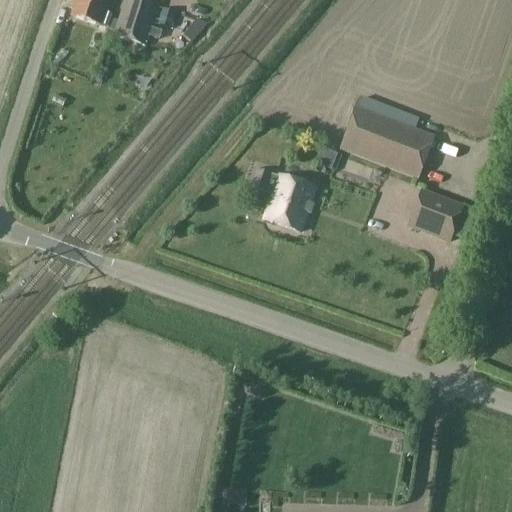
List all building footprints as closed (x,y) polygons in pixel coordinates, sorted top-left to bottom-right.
[(107,0),(76,0),(70,18),(98,27),(107,0)] [(126,0),(124,0),(113,37),(113,38),(114,39),(145,48),(148,38),(158,41),(161,34),(151,31),(157,9),(126,0)] [(157,27),(171,31),(175,15),(162,12),(157,27)] [(107,30),(112,16),(104,13),(100,27),(107,30)] [(113,38),(113,37),(108,36),(105,46),(112,48),(114,39),(113,38)] [(432,141),(356,112),(340,153),(416,182),(432,141)] [(445,144),(459,149),(463,138),(448,133),(445,144)] [(313,192),(271,178),(272,177),(257,172),(251,190),(272,196),(263,223),(299,235),(313,192)] [(464,209),(420,192),(406,228),(450,245),(464,209)]
